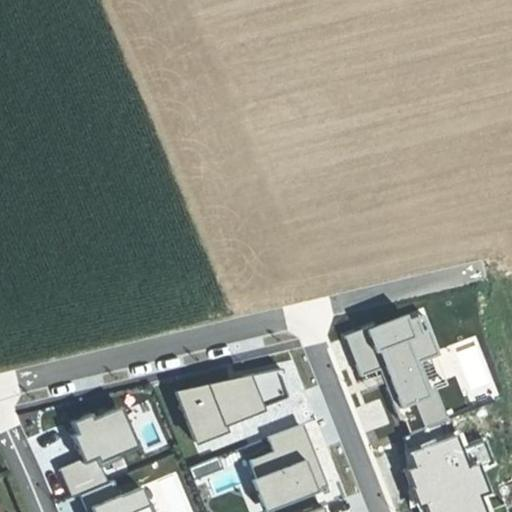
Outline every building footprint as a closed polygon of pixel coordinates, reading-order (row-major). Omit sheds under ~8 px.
[(414,294),(342,321),(358,362),(381,353),(414,439),(400,444),(418,492),(427,489),(436,511),(492,511),(472,459),(485,454),(470,414),(448,422),(418,347),(433,341),(414,294)] [(249,369),(175,386),(195,440),(227,427),(224,420),(284,397),(276,369),(253,378),(249,369)] [(131,434),(115,397),(85,410),(83,407),(68,413),(73,425),(68,427),(79,451),(91,445),(94,450),(131,434)] [(315,455),(303,426),(268,440),(273,454),(251,463),(269,506),(326,483),(315,455)] [(141,503),(132,484),(69,511),(120,511),(141,503)]
